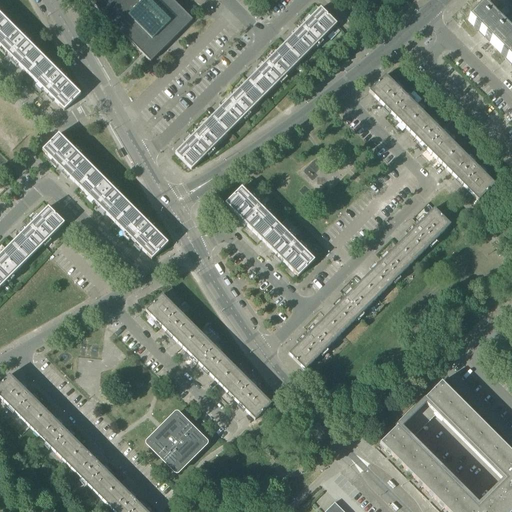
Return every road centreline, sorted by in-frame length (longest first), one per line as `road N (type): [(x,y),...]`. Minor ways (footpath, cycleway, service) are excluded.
road 1 (residential): [(305,312),(428,184),(340,90)]
road 2 (residential): [(15,351),(164,505)]
road 3 (residential): [(407,511),(265,355)]
road 4 (residential): [(169,208),(340,90)]
road 5 (residential): [(0,233),(48,185),(147,278)]
road 6 (residential): [(236,436),(108,303)]
road 7 (residential): [(141,161),(265,38)]
road 8 (residential): [(120,122),(236,9)]
road 9 (residential): [(449,41),(430,61),(511,144)]
road 10 (residential): [(305,312),(230,237),(196,252)]
road 11 (residential): [(102,93),(59,130),(0,75)]
road 12 (residential): [(265,355),(196,252)]
